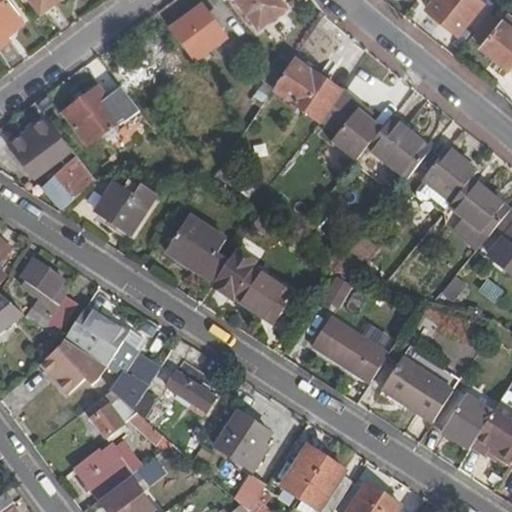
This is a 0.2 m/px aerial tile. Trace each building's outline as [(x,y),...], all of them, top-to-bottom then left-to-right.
[(0,0),(0,29),(1,29),(0,26),(0,21),(14,10),(6,0),(0,0)] [(30,0),(40,12),(55,0),(30,0)] [(232,0),(256,32),(284,11),(275,0),(232,0)] [(436,0),(430,7),(459,31),(484,0),(436,0)] [(511,21),(510,19),(496,7),(476,32),(486,40),(485,43),(511,65),(511,21)] [(201,8),(169,31),(193,63),(224,40),(201,8)] [(0,21),(0,26),(1,29),(18,16),(14,10),(0,21)] [(185,74),(164,45),(134,67),(143,79),(154,70),(167,88),(185,74)] [(296,59),(276,87),(324,120),(344,94),(296,59)] [(255,116),(280,80),(266,62),(229,112),(244,132),(255,116)] [(125,124),(139,114),(121,89),(107,100),(98,89),(62,115),(86,148),(102,137),(106,142),(116,135),(112,130),(123,121),(125,124)] [(336,134),(330,141),(357,162),(370,145),(385,127),(371,115),(359,105),(363,101),(348,89),(344,94),(324,120),(323,122),(336,134)] [(363,101),(359,105),(371,115),(375,110),(363,101)] [(385,127),(370,145),(409,177),(433,148),(394,116),(385,127)] [(70,152),(46,121),(35,129),(59,160),(70,152)] [(59,160),(35,129),(10,148),(26,169),(39,175),(59,160)] [(239,144),(216,178),(227,186),(250,152),(239,144)] [(450,144),(425,176),(454,201),(474,177),(480,169),(450,144)] [(61,212),(94,182),(75,159),(42,189),(61,212)] [(454,201),(452,204),(493,237),(499,229),(511,213),(511,208),(474,177),(454,201)] [(155,199),(139,188),(132,198),(112,185),(94,212),(130,236),(155,199)] [(511,213),(499,229),(509,237),(511,232),(511,213)] [(214,284),(228,262),(216,254),(225,241),(189,217),(166,252),(214,284)] [(491,258),(511,275),(511,232),(509,237),(491,258)] [(0,239),(0,284),(6,279),(0,272),(0,267),(14,253),(0,239)] [(379,252),(361,239),(338,269),(359,277),(379,252)] [(255,263),(236,250),(228,262),(214,284),(212,287),(231,300),(233,296),(276,324),(294,296),(251,269),(255,263)] [(39,301),(32,310),(49,322),(66,297),(69,292),(60,286),(63,282),(33,261),(20,280),(25,283),(21,288),(39,301)] [(484,280),(476,293),(494,305),(503,292),(484,280)] [(343,310),(346,285),(331,283),(328,308),(343,310)] [(0,333),(24,316),(0,294),(0,333)] [(66,297),(49,322),(56,327),(73,302),(66,297)] [(129,333),(87,307),(65,341),(106,367),(129,333)] [(32,310),(26,318),(43,332),(49,322),(32,310)] [(370,386),(389,357),(330,319),(312,348),(370,386)] [(104,370),(106,367),(65,341),(61,348),(100,382),(102,385),(102,378),(104,370)] [(100,382),(61,348),(42,366),(70,396),(87,379),(94,387),(100,382)] [(383,394),(432,426),(452,395),(403,362),(383,394)] [(215,399),(176,374),(167,387),(206,413),(215,399)] [(158,397),(147,390),(133,412),(142,420),(149,410),(158,397)] [(432,426),(470,450),(471,449),(492,416),(454,392),(452,395),(432,426)] [(156,446),(164,440),(162,438),(142,420),(133,412),(111,393),(85,412),(105,440),(114,434),(118,439),(128,431),(125,425),(130,422),(156,446)] [(511,414),(511,396),(507,393),(499,406),(511,414)] [(499,460),(511,468),(511,466),(511,414),(499,406),(492,416),(471,449),(485,458),(486,457),(488,453),(499,460)] [(171,425),(149,410),(142,420),(162,438),(171,425)] [(270,435),(238,414),(215,449),(251,472),(261,457),(258,455),(270,435)] [(137,473),(144,467),(122,439),(115,445),(137,473)] [(99,502),(137,473),(115,445),(103,454),(100,450),(75,468),(99,502)] [(319,511),(334,511),(352,487),(342,480),(347,473),(308,447),(302,456),(292,449),(272,480),(319,511)] [(497,464),(499,460),(488,453),(486,457),(497,464)] [(254,479),(237,504),(241,507),(246,511),(249,511),(263,493),(267,487),(254,479)] [(28,511),(31,510),(11,483),(0,491),(0,511),(28,511)] [(107,511),(153,511),(154,511),(133,483),(102,505),(107,511)] [(398,511),(401,509),(368,486),(350,511),(398,511)] [(274,511),(279,507),(263,493),(249,511),(274,511)]
